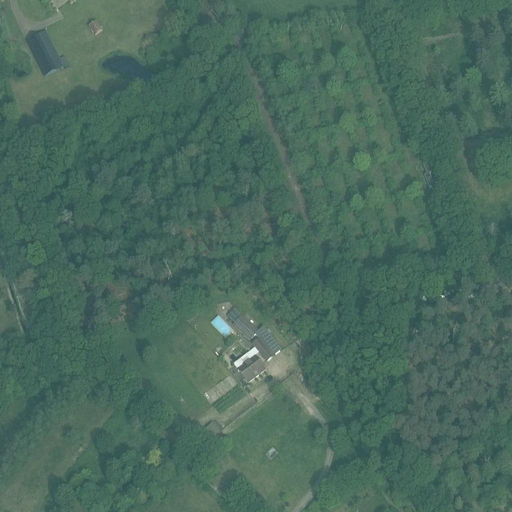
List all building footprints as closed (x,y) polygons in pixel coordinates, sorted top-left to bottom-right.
[(437,31),(446,30),(445,21),(435,22),(437,31)] [(88,27),(95,36),(102,31),(96,22),(88,27)] [(425,22),(417,22),(417,32),(425,32),(425,22)] [(64,68),(46,32),(27,41),(45,77),(64,68)] [(316,36),(318,44),(328,41),(326,33),(316,36)] [(300,51),(309,48),(306,38),(296,41),(300,51)] [(253,50),(255,58),(266,56),(263,47),(253,50)] [(330,59),(333,69),(342,66),(339,56),(330,59)] [(355,79),(356,89),(365,88),(364,78),(355,79)] [(281,88),(271,91),(274,101),(284,98),(281,88)] [(336,130),(344,127),(341,119),(333,121),(336,130)] [(286,129),(290,140),(300,136),(296,126),(286,129)] [(342,136),(334,138),(337,147),(344,145),(342,136)] [(325,139),(312,142),(315,152),(328,149),(325,139)] [(440,157),(430,160),(422,163),(427,175),(424,176),(429,189),(432,188),(436,199),(453,193),(450,184),(446,182),(445,182),(441,170),(443,166),(440,157)] [(314,166),(300,171),(303,181),(317,176),(314,166)] [(310,190),(312,199),(320,196),(318,188),(310,190)] [(398,191),(401,200),(410,197),(407,188),(398,191)] [(319,218),(328,214),(326,208),(317,211),(319,218)] [(432,224),(434,231),(444,228),(442,221),(432,224)] [(329,236),(338,233),(336,224),(326,226),(329,236)] [(415,227),(407,230),(409,237),(417,234),(415,227)] [(374,231),(378,245),(386,243),(383,229),(374,231)] [(356,237),(358,249),(366,247),(364,236),(356,237)] [(511,239),(502,241),(504,255),(511,253),(511,239)] [(451,261),(440,265),(442,272),(453,269),(451,261)] [(233,326),(250,341),(262,327),(254,319),(251,324),(235,309),(227,317),(235,324),(233,326)] [(126,344),(122,339),(107,353),(113,359),(128,376),(131,373),(122,362),(125,359),(122,356),(134,346),(130,341),(126,344)] [(273,358),(258,339),(252,344),(258,353),(250,359),(247,354),(233,364),(238,370),(248,384),(265,371),(260,365),(265,361),(266,363),(273,358)] [(389,473),(384,476),(393,491),(398,488),(389,473)] [(352,498),(355,503),(371,492),(367,487),(352,498)] [(418,511),(407,497),(399,504),(405,511),(418,511)]
